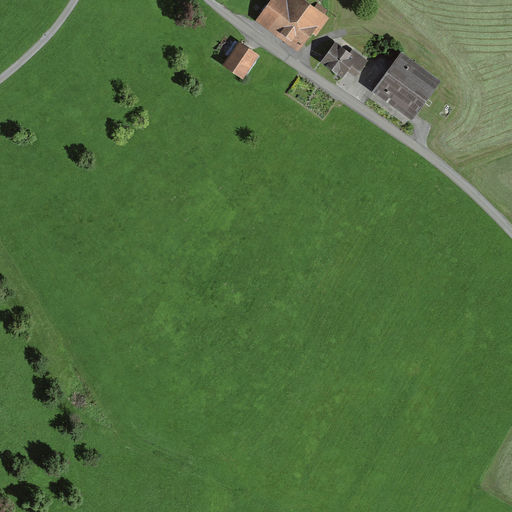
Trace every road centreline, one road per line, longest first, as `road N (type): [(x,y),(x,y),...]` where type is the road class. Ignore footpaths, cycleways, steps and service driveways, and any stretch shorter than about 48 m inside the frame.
road 1 (unclassified): [(210,0),(419,148),(511,231)]
road 2 (track): [(432,59),(397,38),(359,32),(323,39),(298,65)]
